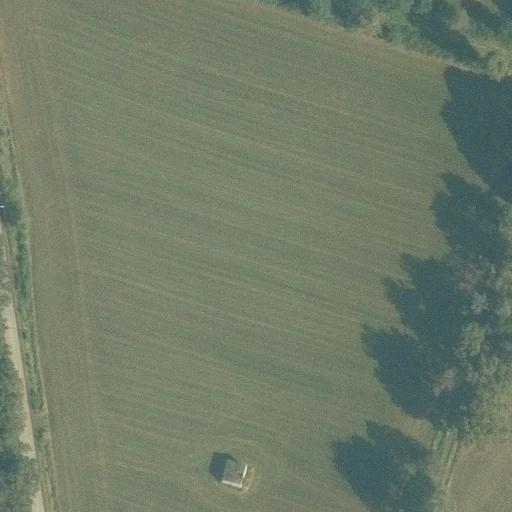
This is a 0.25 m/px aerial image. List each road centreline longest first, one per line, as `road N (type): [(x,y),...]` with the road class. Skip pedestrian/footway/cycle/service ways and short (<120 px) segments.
road 1 (track): [(429,511),(511,262)]
road 2 (unclassified): [(0,275),(36,511)]
road 3 (track): [(511,62),(326,0)]
